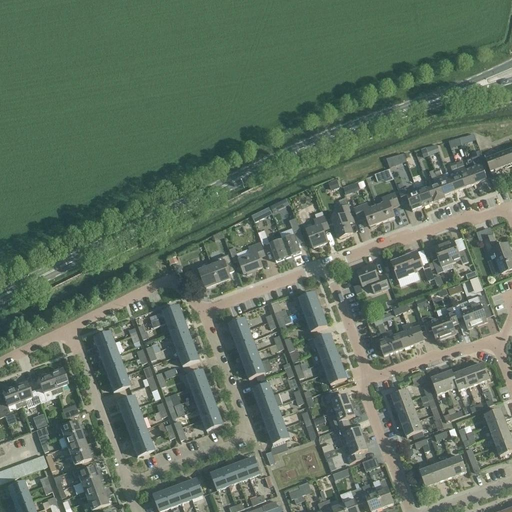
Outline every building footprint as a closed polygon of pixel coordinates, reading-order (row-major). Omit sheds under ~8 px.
[(450,149),(475,142),(473,135),(448,143),(450,149)] [(426,149),(421,151),(424,159),(429,157),(426,149)] [(501,170),(511,166),(506,151),(495,155),(501,170)] [(475,169),(470,170),(476,185),(487,181),(482,167),(485,166),(480,152),(476,154),(477,158),(472,160),(475,169)] [(491,174),(501,170),(495,155),(485,158),(491,174)] [(465,190),(456,164),(454,160),(452,161),(453,165),(450,166),(454,177),(449,178),(455,194),(465,190)] [(393,161),(388,163),(390,170),(396,168),(393,161)] [(456,164),(465,190),(476,185),(470,170),(466,172),(464,168),(462,169),(460,162),(456,164)] [(444,198),(444,197),(455,194),(449,178),(447,174),(442,176),(440,170),(434,172),(444,198)] [(435,187),(429,190),(434,205),(445,201),(444,197),(444,198),(434,172),(430,174),(435,187)] [(337,181),(328,184),(331,192),(340,189),(337,181)] [(424,209),(434,205),(429,190),(424,191),(420,181),(414,183),(416,188),(424,209)] [(357,184),(343,189),(346,197),(360,192),(357,184)] [(405,190),(398,192),(404,207),(410,205),(412,213),(424,209),(416,188),(406,192),(405,190)] [(399,207),(395,198),(394,195),(382,200),(384,204),(376,207),(382,224),(395,219),(391,210),(399,207)] [(339,203),(342,210),(337,211),(340,219),(332,221),(339,240),(353,235),(349,226),(355,224),(349,210),(347,203),(346,201),(339,203)] [(382,224),(376,207),(368,210),(366,206),(355,210),(359,222),(367,219),(370,229),(382,224)] [(290,211),(284,213),(286,221),(293,218),(290,211)] [(325,218),(324,218),(323,214),(315,217),(317,221),(314,222),(316,228),(306,232),(313,250),(328,244),(323,232),(329,230),(325,218)] [(263,226),(261,220),(255,222),(257,228),(263,226)] [(289,222),(294,235),(300,232),(296,220),(289,222)] [(263,247),(269,244),(265,232),(258,234),(263,247)] [(295,236),(282,241),(289,259),(301,254),(295,236)] [(511,271),(511,257),(508,246),(497,250),(492,238),(484,241),(490,258),(494,256),(501,276),(511,271)] [(289,259),(282,241),(270,246),(276,264),(289,259)] [(454,241),(444,245),(451,265),(461,261),(462,266),(469,264),(464,251),(458,254),(454,241)] [(265,257),(261,248),(260,245),(249,249),(252,257),(239,262),(244,276),(262,269),(259,259),(265,257)] [(442,268),(451,265),(444,245),(434,249),(438,261),(433,263),(437,275),(444,273),(442,268)] [(234,264),(239,262),(235,249),(229,251),(234,264)] [(423,270),(420,262),(417,253),(407,256),(408,258),(392,264),(398,282),(417,275),(416,272),(423,270)] [(212,268),(219,286),(231,281),(229,275),(235,273),(229,256),(217,261),(219,265),(212,268)] [(175,259),(168,261),(170,267),(177,264),(175,259)] [(378,280),(373,266),(362,270),(363,272),(358,274),(363,288),(371,285),(375,295),(389,290),(384,277),(378,280)] [(201,272),(199,268),(192,270),(198,286),(204,284),(206,290),(219,286),(212,268),(201,272)] [(430,269),(424,271),(428,283),(435,281),(434,279),(430,269)] [(475,272),(469,274),(471,280),(477,278),(475,272)] [(360,286),(353,288),(357,296),(363,294),(360,286)] [(392,291),(383,294),(389,310),(398,307),(392,291)] [(303,312),(319,306),(315,295),(299,301),(303,312)] [(438,295),(432,298),(435,305),(441,302),(438,295)] [(470,307),(477,327),(487,324),(483,311),(488,309),(484,297),(473,301),(475,306),(470,307)] [(425,299),(416,302),(418,309),(425,307),(427,302),(425,299)] [(319,306),(303,312),(307,323),(324,317),(319,306)] [(408,306),(400,309),(403,315),(410,312),(408,306)] [(477,327),(470,307),(461,311),(459,306),(453,308),(457,321),(463,319),(467,331),(477,327)] [(162,320),(151,324),(153,330),(167,325),(183,319),(179,308),(163,314),(165,320),(162,321),(162,320)] [(457,321),(453,308),(446,311),(448,316),(439,319),(446,339),(456,335),(452,323),(457,321)] [(403,315),(400,309),(393,312),(396,318),(403,315)] [(324,317),(307,323),(311,334),(328,328),(324,317)] [(384,325),(381,318),(373,321),(376,328),(384,325)] [(436,343),(446,339),(439,319),(434,321),(433,319),(431,319),(428,320),(428,318),(421,320),(426,333),(432,330),(436,343)] [(187,330),(183,319),(167,325),(171,336),(187,330)] [(233,338),(249,332),(245,321),(229,327),(233,338)] [(412,324),(407,326),(414,347),(425,343),(420,329),(414,331),(412,324)] [(404,350),(414,347),(407,326),(403,328),(405,334),(399,336),(404,350)] [(171,336),(175,347),(192,341),(187,330),(171,336)] [(249,332),(233,338),(237,349),(253,343),(249,332)] [(391,332),(386,334),(394,354),(404,350),(399,336),(394,338),(391,332)] [(97,351),(114,345),(110,334),(93,340),(97,351)] [(384,358),(394,354),(386,334),(382,335),(384,342),(379,344),(384,358)] [(331,337),(322,340),(314,343),(318,354),(335,348),(331,337)] [(175,347),(179,358),(196,351),(192,341),(175,347)] [(253,343),(237,349),(241,359),(257,353),(253,343)] [(114,345),(97,351),(101,362),(118,356),(114,345)] [(335,348),(318,354),(323,365),(339,359),(335,348)] [(200,362),(196,351),(179,358),(183,368),(200,362)] [(257,353),(241,359),(245,370),(261,364),(257,353)] [(118,356),(101,362),(105,373),(122,367),(118,356)] [(139,360),(139,361),(131,364),(133,368),(137,366),(138,368),(147,365),(145,358),(139,360)] [(339,359),(323,365),(327,376),(343,370),(339,359)] [(261,364),(245,370),(249,381),(265,375),(261,364)] [(284,367),(284,368),(280,369),(283,375),(286,374),(292,372),(289,365),(284,367)] [(294,368),(296,375),(302,373),(300,366),(294,368)] [(480,385),(481,385),(490,382),(484,366),(474,369),(480,385)] [(122,367),(105,373),(109,384),(126,378),(122,367)] [(149,369),(143,371),(146,379),(152,377),(149,369)] [(480,385),(474,369),(464,373),(470,389),(480,385)] [(343,370),(327,376),(331,387),(347,381),(343,370)] [(62,372),(50,376),(57,396),(63,394),(61,389),(68,387),(62,372)] [(191,389),(207,383),(203,372),(187,379),(191,389)] [(305,379),(302,373),(296,375),(299,381),(305,379)] [(453,377),(454,377),(452,373),(442,377),(448,393),(457,390),(458,389),(453,377)] [(464,373),(454,377),(453,377),(458,389),(457,390),(459,393),(470,389),(464,373)] [(41,390),(36,392),(41,406),(46,404),(55,400),(58,398),(57,396),(50,376),(38,381),(41,390)] [(448,393),(442,377),(431,381),(437,397),(448,393)] [(126,378),(109,384),(113,395),(130,388),(126,378)] [(298,390),(295,381),(289,384),(292,392),(298,390)] [(207,383),(191,389),(195,400),(211,394),(207,383)] [(26,385),(14,390),(22,410),(27,408),(28,410),(41,406),(36,392),(30,394),(26,385)] [(257,403),(273,397),(269,386),(253,392),(257,403)] [(0,405),(5,419),(11,417),(8,409),(15,407),(16,412),(22,410),(14,390),(2,394),(6,403),(0,405)] [(392,398),(395,408),(411,402),(408,392),(392,398)] [(338,393),(328,397),(325,398),(327,405),(332,403),(336,413),(356,405),(355,402),(351,404),(347,396),(340,399),(338,393)] [(211,394),(195,400),(199,411),(215,405),(211,394)] [(257,403),(261,414),(277,408),(273,397),(257,403)] [(117,405),(121,416),(138,409),(134,399),(117,405)] [(433,401),(428,403),(431,411),(436,409),(433,401)] [(411,402),(395,408),(399,418),(415,412),(411,402)] [(203,422),(219,416),(215,405),(199,411),(203,422)] [(336,413),(337,418),(333,420),(334,424),(337,432),(350,427),(348,421),(356,418),(353,410),(357,408),(356,405),(336,413)] [(265,425),(282,419),(277,408),(261,414),(265,425)] [(121,416),(125,426),(142,420),(138,409),(121,416)] [(77,411),(67,414),(63,415),(65,421),(79,417),(77,411)] [(489,428),(505,422),(501,411),(485,417),(489,428)] [(415,412),(399,418),(403,429),(419,423),(415,412)] [(219,416),(203,422),(207,433),(223,427),(219,416)] [(265,425),(269,436),(286,429),(282,419),(265,425)] [(313,422),(316,428),(322,426),(319,419),(313,422)] [(45,420),(34,424),(37,431),(47,427),(45,420)] [(142,420),(125,426),(129,437),(146,431),(142,420)] [(505,422),(489,428),(493,438),(509,432),(505,422)] [(60,430),(64,439),(84,431),(83,427),(79,428),(77,423),(60,430)] [(176,432),(182,430),(179,423),(174,425),(176,432)] [(419,423),(403,429),(407,439),(423,433),(419,423)] [(162,426),(156,428),(159,435),(165,432),(162,426)] [(312,426),(307,428),(312,443),(315,442),(316,437),(312,426)] [(352,432),(350,427),(337,432),(342,444),(344,449),(348,447),(369,439),(368,436),(363,438),(360,430),(352,432)] [(46,429),(36,433),(39,440),(41,447),(46,445),(44,438),(47,437),(49,436),(46,429)] [(273,446),(283,443),(290,440),(286,429),(269,436),(273,446)] [(176,432),(180,443),(186,441),(182,430),(176,432)] [(67,449),(84,442),(82,437),(86,436),(84,431),(64,439),(64,440),(58,442),(62,452),(68,449),(67,449)] [(129,437),(133,448),(150,442),(146,431),(129,437)] [(496,448),(511,442),(511,441),(509,432),(493,438),(496,448)] [(350,466),(354,464),(363,461),(361,455),(368,452),(365,444),(370,442),(369,439),(348,447),(352,456),(347,458),(350,466)] [(67,449),(68,449),(71,458),(91,450),(90,446),(86,447),(84,442),(67,449)] [(154,453),(150,442),(133,448),(137,459),(154,453)] [(511,442),(496,448),(500,459),(511,454),(511,442)] [(428,446),(422,448),(424,453),(425,455),(431,452),(428,446)] [(91,450),(71,458),(74,468),(91,461),(89,456),(93,455),(91,450)] [(406,451),(405,455),(406,458),(409,459),(412,458),(414,454),(412,451),(409,450),(406,451)] [(272,453),(266,455),(270,465),(270,467),(276,464),(275,463),(273,457),(272,453)] [(43,457),(37,459),(41,470),(47,468),(43,457)] [(464,467),(467,466),(468,466),(464,457),(451,462),(457,478),(467,474),(464,467)] [(474,474),(479,472),(473,457),(469,459),(474,474)] [(41,470),(37,459),(32,461),(36,472),(41,470)] [(366,474),(370,472),(380,469),(376,459),(362,464),(366,474)] [(244,464),(250,480),(261,476),(255,460),(244,464)] [(335,471),(332,460),(327,462),(331,473),(335,471)] [(32,461),(26,463),(30,475),(36,472),(32,461)] [(457,478),(451,462),(440,466),(446,482),(457,478)] [(30,475),(26,463),(20,466),(25,477),(30,475)] [(53,464),(48,466),(51,474),(56,473),(53,464)] [(250,480),(244,464),(233,468),(239,484),(250,480)] [(20,466),(15,468),(19,479),(25,477),(20,466)] [(446,482),(440,466),(430,469),(436,485),(446,482)] [(19,479),(15,468),(9,470),(13,481),(19,479)] [(222,472),(228,488),(239,484),(233,468),(222,472)] [(75,479),(78,478),(81,485),(101,477),(100,473),(96,474),(94,469),(84,472),(83,469),(72,473),(75,479)] [(436,485),(430,469),(420,473),(426,489),(436,485)] [(9,470),(4,472),(8,483),(13,481),(9,470)] [(211,476),(215,485),(218,492),(228,488),(222,472),(211,476)] [(335,483),(341,480),(339,474),(333,476),(335,483)] [(101,477),(81,485),(84,494),(101,488),(99,483),(103,481),(101,477)] [(270,477),(265,479),(269,489),(273,487),(270,477)] [(43,489),(50,486),(47,479),(40,481),(43,489)] [(186,485),(193,502),(203,498),(197,481),(186,485)] [(375,489),(383,510),(394,506),(388,489),(383,491),(381,487),(379,483),(373,485),(375,489)] [(12,500),(28,494),(24,484),(8,490),(12,500)] [(193,502),(186,485),(175,489),(182,506),(193,502)] [(302,487),(306,496),(308,495),(307,492),(311,490),(309,485),(302,487)] [(370,511),(377,511),(383,510),(375,489),(371,490),(369,486),(361,489),(359,485),(355,486),(357,491),(362,505),(368,503),(370,511)] [(53,494),(50,486),(43,489),(46,497),(53,494)] [(292,501),(306,496),(302,487),(289,493),(292,501)] [(81,501),(86,499),(88,503),(108,496),(107,491),(103,493),(101,488),(84,494),(85,494),(79,496),(81,501)] [(182,506),(175,489),(165,493),(171,510),(182,506)] [(355,502),(344,506),(345,511),(358,511),(357,507),(362,505),(357,491),(351,493),(355,502)] [(345,511),(344,506),(333,510),(330,501),(327,503),(323,492),(320,493),(324,504),(327,511),(345,511)] [(165,511),(171,510),(165,493),(154,498),(159,511),(165,511)] [(28,494),(12,500),(16,510),(32,505),(28,494)] [(108,496),(88,503),(91,511),(94,511),(108,507),(106,501),(110,500),(108,496)] [(257,499),(259,505),(266,502),(264,497),(257,499)] [(50,509),(57,507),(54,499),(48,502),(50,509)] [(259,505),(257,499),(251,502),(253,507),(259,505)] [(276,503),(263,507),(264,511),(269,511),(278,509),(276,503)]
